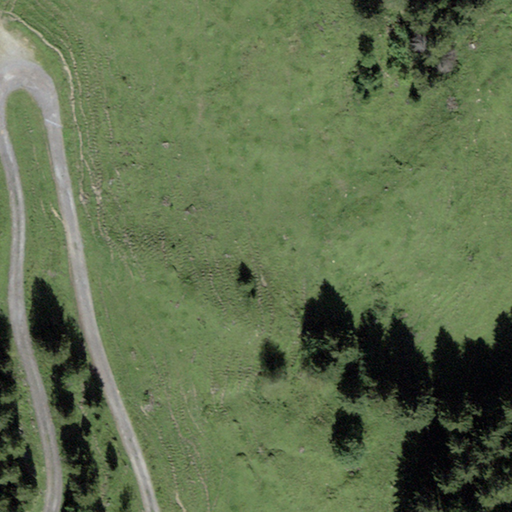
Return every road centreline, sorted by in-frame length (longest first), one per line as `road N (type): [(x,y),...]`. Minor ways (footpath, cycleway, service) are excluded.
road 1 (track): [(138,511),(75,309),(37,106),(27,84),(9,76),(0,82)]
road 2 (track): [(0,160),(11,335),(36,461),(33,511)]
